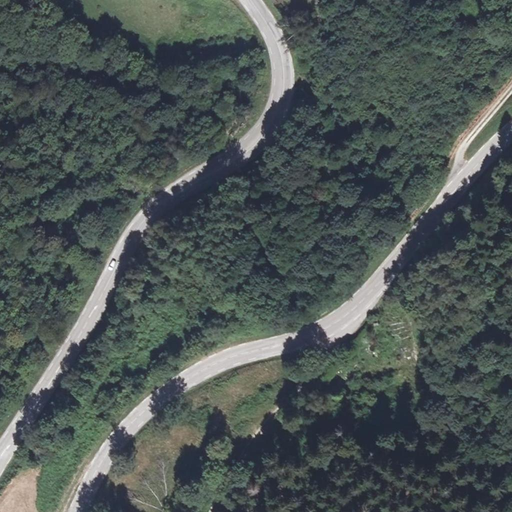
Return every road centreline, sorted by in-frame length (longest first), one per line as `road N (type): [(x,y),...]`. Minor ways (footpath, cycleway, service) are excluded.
road 1 (secondary): [(511,135),(352,310),(298,341),(208,367),(147,408),(77,511)]
road 2 (secondary): [(0,459),(149,215),(254,144),(271,120),(278,54),(247,0)]
